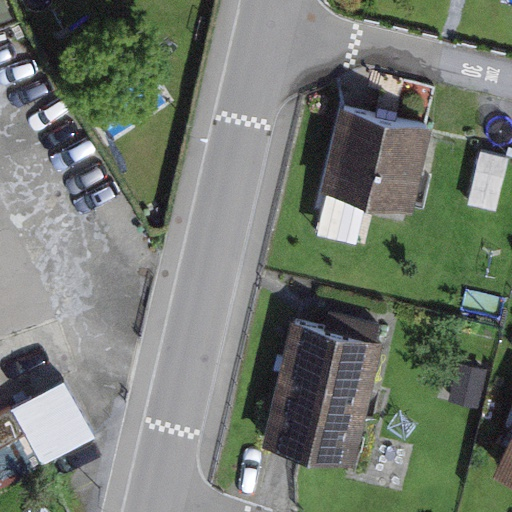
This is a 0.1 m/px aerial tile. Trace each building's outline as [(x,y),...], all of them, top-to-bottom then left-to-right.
[(20,0),(0,0),(0,25),(27,14),(20,0)] [(434,120),(343,99),(323,185),(414,206),(434,120)] [(392,313),(286,293),(261,433),(367,452),(392,313)] [(107,435),(78,379),(0,419),(0,481),(4,489),(107,435)] [(511,427),(493,468),(511,476),(511,427)]
